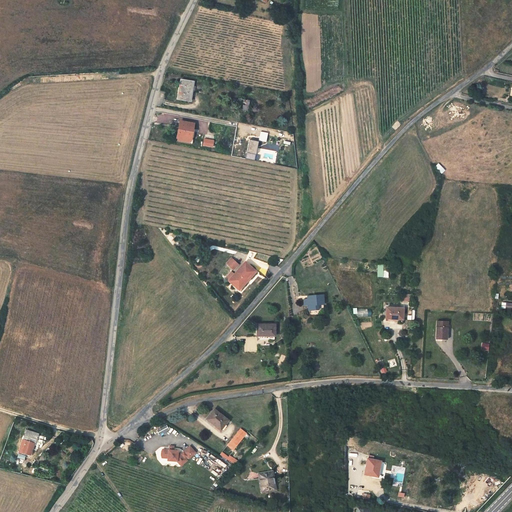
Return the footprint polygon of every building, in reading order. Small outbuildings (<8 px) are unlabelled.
[(192,76),(182,74),(181,80),(179,80),(178,88),(179,88),(179,92),(190,94),(192,84),(194,84),(195,80),(191,80),(192,76)] [(248,94),(239,92),(237,102),(246,104),(248,94)] [(180,114),(177,131),(191,133),(194,116),(180,114)] [(245,152),(255,154),(257,142),(247,140),(245,152)] [(439,163),(435,167),(442,174),(446,170),(439,163)] [(225,253),(221,257),(228,263),(232,259),(225,253)] [(250,266),(239,256),(223,274),(234,284),(250,266)] [(389,277),(389,271),(384,270),(384,264),(378,264),(377,277),(389,277)] [(307,286),(307,289),(301,290),(301,296),(308,296),(308,300),(321,300),(321,295),(325,295),(325,288),(312,289),(312,285),(307,286)] [(403,307),(386,307),(387,317),(403,317),(403,307)] [(451,317),(439,316),(438,333),(450,334),(451,317)] [(272,322),(254,322),(254,333),(272,332),(272,322)] [(214,398),(206,407),(221,419),(228,409),(214,398)] [(234,439),(247,422),(243,418),(229,436),(234,439)] [(157,430),(159,435),(170,429),(167,425),(157,430)] [(176,442),(183,436),(177,430),(171,437),(169,439),(169,438),(165,438),(166,436),(150,436),(150,437),(149,437),(149,438),(149,439),(149,440),(149,441),(149,442),(149,443),(150,443),(165,444),(165,446),(169,450),(175,445),(173,442),(174,440),(176,442)] [(35,446),(38,437),(25,432),(18,452),(28,456),(33,445),(35,446)] [(221,445),(237,454),(239,451),(223,441),(221,445)] [(222,451),(220,455),(236,465),(239,461),(222,451)] [(380,455),(369,453),(366,466),(378,469),(380,455)] [(279,465),(266,465),(266,484),(279,484),(279,465)] [(369,502),(368,502),(359,499),(354,511),(365,511),(366,510),(369,510),(371,508),(371,507),(371,505),(371,503),(369,502)]
